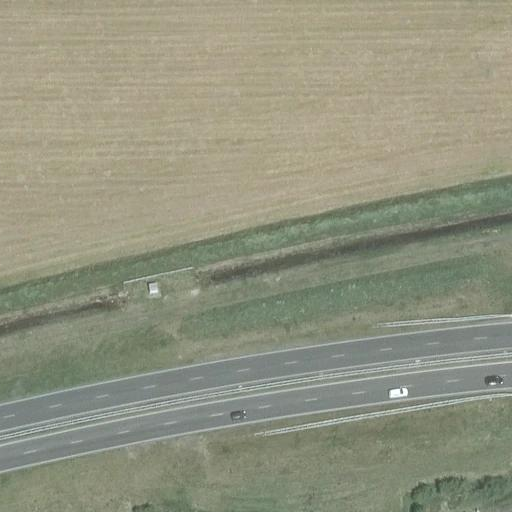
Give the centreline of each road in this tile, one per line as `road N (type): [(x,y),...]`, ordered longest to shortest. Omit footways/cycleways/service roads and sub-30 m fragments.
road 1 (trunk): [(0,459),(208,416),(511,374)]
road 2 (trunk): [(511,336),(245,370),(0,419)]
